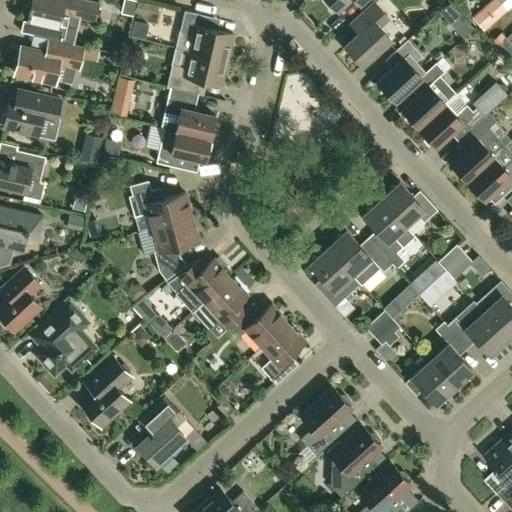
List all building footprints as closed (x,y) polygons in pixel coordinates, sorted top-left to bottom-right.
[(66,42),(72,15),(94,21),(98,3),(86,0),(31,0),(26,20),(40,24),(37,35),(66,42)] [(123,0),(121,13),(132,15),(135,0),(123,0)] [(321,0),(329,8),(333,7),(336,10),(347,0),(363,0),(365,1),(366,0),(321,0)] [(507,10),(497,0),(491,0),(472,18),(484,30),(507,10)] [(450,1),(439,11),(450,23),(461,13),(450,1)] [(378,26),(387,18),(373,2),(355,18),(364,27),(344,45),(361,64),(390,38),(378,26)] [(184,10),(175,47),(227,59),(233,34),(197,25),(200,13),(184,10)] [(72,83),(75,67),(77,68),(80,54),(89,56),(91,47),(82,46),(49,38),(46,52),(20,46),(20,48),(17,48),(14,50),(12,61),(14,64),(16,64),(14,73),(53,82),(54,79),(72,83)] [(495,48),(509,64),(511,61),(511,45),(505,38),(495,48)] [(377,81),(393,100),(420,75),(425,71),(415,60),(421,55),(406,39),(388,56),(395,64),(377,81)] [(221,84),(227,59),(175,47),(166,86),(193,92),(196,78),(221,84)] [(420,75),(393,100),(394,100),(413,83),(420,91),(401,108),(418,126),(455,92),(445,81),(439,75),(444,71),(435,62),(425,71),(420,75)] [(197,93),(193,92),(166,86),(170,87),(167,99),(160,126),(209,137),(213,134),(215,126),(212,123),(214,114),(193,110),(197,93)] [(17,88),(14,100),(8,98),(2,126),(37,134),(37,135),(55,139),(59,119),(55,118),(59,98),(17,88)] [(455,92),(418,126),(435,145),(453,128),(461,136),(483,116),(475,108),(472,111),(465,104),(455,92)] [(483,92),(471,102),(483,115),(494,105),(483,92)] [(449,161),(466,180),(507,143),(483,116),(461,136),(468,144),(449,161)] [(209,137),(160,126),(160,127),(148,124),(144,145),(158,149),(155,162),(192,170),(195,158),(204,160),(205,152),(209,149),(211,142),(209,138),(209,137)] [(511,148),(507,143),(466,180),(483,198),(502,181),(509,189),(511,186),(511,148)] [(43,183),(39,182),(45,156),(15,149),(12,162),(0,159),(0,185),(23,191),(22,197),(40,200),(43,183)] [(152,227),(191,216),(184,192),(157,199),(154,188),(150,189),(148,180),(129,186),(132,195),(128,196),(138,231),(152,227)] [(380,198),(404,224),(416,214),(423,221),(436,209),(422,194),(416,200),(399,181),(380,198)] [(404,261),(399,255),(396,252),(403,245),(393,235),(404,224),(380,198),(362,215),(379,233),(371,241),(391,263),(390,263),(395,269),(404,261)] [(0,264),(4,264),(7,249),(22,252),(27,231),(38,233),(42,215),(0,205),(0,264)] [(69,213),(66,226),(81,230),(84,217),(69,213)] [(191,216),(152,227),(158,250),(153,251),(158,269),(165,278),(185,264),(178,254),(174,257),(171,248),(198,240),(191,216)] [(391,263),(371,241),(362,248),(345,230),(327,246),(351,273),(361,284),(372,273),(379,267),(382,271),(390,263),(391,263)] [(445,269),(463,252),(455,244),(437,261),(445,269)] [(351,273),(327,246),(308,263),(325,282),(319,288),(326,296),(351,273)] [(463,252),(445,269),(453,277),(471,261),(463,252)] [(167,282),(192,310),(229,276),(212,257),(205,264),(199,258),(167,282)] [(7,328),(10,326),(13,330),(40,305),(29,293),(39,284),(23,266),(0,287),(0,292),(5,299),(0,303),(0,322),(5,328),(7,328)] [(419,274),(409,283),(418,294),(428,285),(419,274)] [(192,310),(209,328),(216,336),(231,323),(250,306),(246,309),(239,301),(246,294),(229,276),(192,310)] [(494,300),(482,311),(507,337),(511,332),(511,305),(508,301),(511,297),(511,292),(502,282),(488,294),(494,300)] [(408,283),(400,291),(410,300),(417,293),(408,283)] [(68,301),(45,322),(30,336),(39,346),(36,348),(41,353),(37,356),(54,374),(66,363),(71,369),(88,353),(72,335),(87,322),(68,301)] [(244,328),(261,346),(287,322),(270,303),(258,315),(250,306),(231,323),(240,332),(244,328)] [(373,335),(391,318),(383,309),(365,326),(373,335)] [(443,320),(443,321),(463,343),(471,335),(488,354),(507,337),(482,311),(464,327),(455,316),(446,324),(443,320)] [(381,343),(384,340),(394,331),(399,326),(391,318),(373,335),(381,343)] [(447,342),(429,359),(453,386),(472,369),(455,350),(463,343),(443,321),(434,328),(447,342)] [(287,322),(261,346),(271,357),(260,367),(275,383),(293,366),(285,357),(304,340),(287,322)] [(398,336),(394,331),(384,340),(389,345),(398,336)] [(83,381),(93,392),(80,403),(100,425),(128,400),(117,388),(130,376),(112,355),(83,381)] [(435,402),(453,386),(429,359),(404,382),(411,390),(417,384),(435,402)] [(331,386),(299,415),(311,428),(300,438),(316,455),(336,436),(328,427),(351,407),(348,405),(350,403),(349,400),(347,397),(344,395),(341,394),(340,395),(331,386)] [(165,397),(146,414),(138,421),(149,433),(137,444),(154,464),(185,436),(174,424),(183,416),(165,397)] [(223,398),(216,405),(226,416),(233,409),(223,398)] [(361,424),(329,453),(339,464),(331,471),(331,478),(345,493),(366,475),(358,466),(380,445),(378,443),(379,441),(378,438),(377,435),(374,433),(371,432),(369,433),(361,424)] [(511,432),(485,456),(508,481),(511,478),(511,432)] [(368,502),(357,511),(394,511),(387,504),(409,483),(407,481),(408,480),(408,476),(406,473),(403,471),(400,470),(399,471),(390,462),(358,491),(368,502)] [(253,511),(258,508),(242,490),(231,501),(219,488),(192,511),(253,511)]
